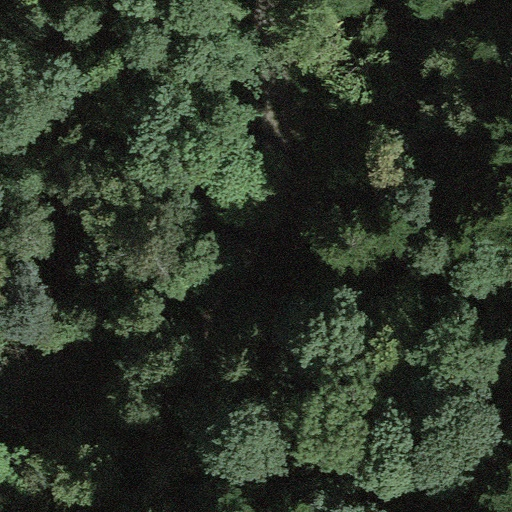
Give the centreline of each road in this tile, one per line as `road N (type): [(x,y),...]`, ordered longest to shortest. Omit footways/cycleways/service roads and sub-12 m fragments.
road 1 (track): [(262,0),(273,151),(267,220),(253,251),(175,392),(126,446),(75,480),(0,497)]
road 2 (track): [(0,27),(88,125),(159,178),(267,220),(511,285)]
